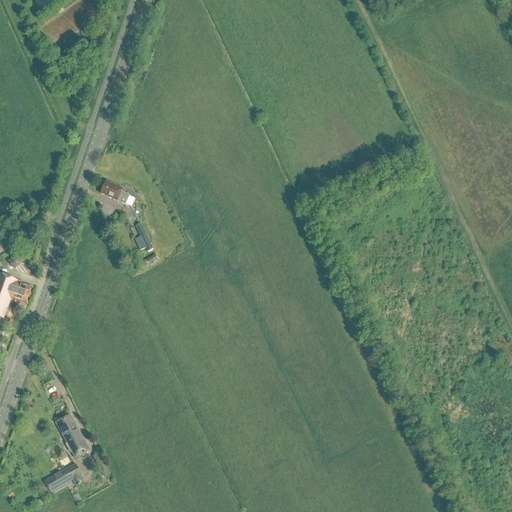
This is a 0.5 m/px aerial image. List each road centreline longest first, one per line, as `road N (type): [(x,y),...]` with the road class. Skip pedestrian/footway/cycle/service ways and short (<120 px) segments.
road 1 (primary): [(0,432),(145,0)]
road 2 (track): [(359,0),(511,318)]
